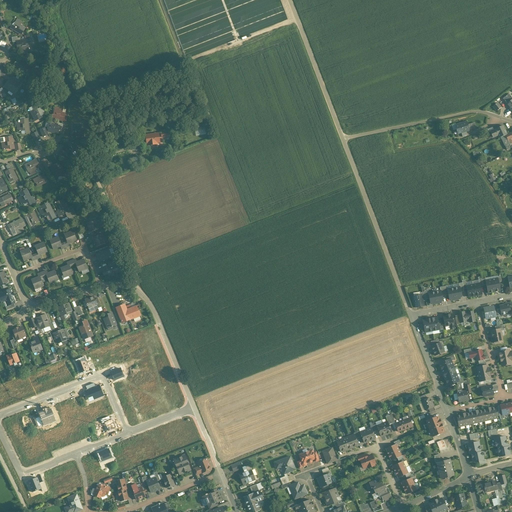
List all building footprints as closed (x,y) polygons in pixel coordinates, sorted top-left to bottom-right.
[(22,22),(17,20),(15,23),(14,22),(11,28),(19,33),(21,30),(23,31),(25,28),(20,25),(22,22)] [(29,40),(19,41),(20,45),(17,45),(18,49),(24,48),(24,52),(29,51),(29,47),(28,47),(27,44),(29,44),(29,40)] [(22,60),(20,63),(17,61),(14,64),(16,66),(14,69),(22,74),(24,71),(22,70),(24,67),(25,68),(28,65),(22,60)] [(13,76),(7,72),(3,77),(8,81),(10,78),(12,79),(13,76)] [(12,79),(10,78),(8,81),(4,87),(10,91),(10,90),(14,92),(20,84),(12,79)] [(511,98),(509,94),(503,99),(507,104),(511,99),(511,98)] [(39,112),(36,105),(32,107),(34,110),(31,112),(35,120),(38,119),(42,117),(40,113),(40,112),(39,112)] [(62,109),(55,108),(54,111),(56,112),(55,115),(52,115),(52,118),(61,120),(62,117),(64,117),(65,114),(62,113),(62,109)] [(26,122),(25,119),(20,120),(21,123),(17,124),(18,131),(22,131),(22,129),(25,129),(25,132),(29,131),(28,121),(26,122)] [(467,122),(455,125),(458,134),(461,133),(462,136),(464,135),(464,137),(466,136),(467,136),(467,135),(466,130),(469,129),(467,122)] [(59,126),(50,124),(48,131),(56,133),(56,129),(59,130),(59,126)] [(81,125),(74,124),(73,128),(74,128),(74,132),(72,132),(71,135),(82,136),(83,133),(84,133),(84,129),(81,129),(81,125)] [(494,130),(490,132),(493,138),(497,136),(498,139),(501,137),(505,135),(507,135),(503,126),(494,130)] [(45,128),(40,130),(43,137),(48,134),(45,128)] [(37,132),(32,134),(35,140),(40,138),(37,132)] [(158,134),(146,135),(147,143),(147,144),(148,144),(148,146),(154,145),(157,144),(157,143),(160,142),(159,141),(158,134)] [(501,137),(505,146),(507,150),(511,148),(510,144),(505,135),(501,137)] [(8,137),(5,138),(5,141),(2,142),(3,149),(6,149),(6,148),(10,147),(10,149),(14,149),(13,144),(12,139),(9,140),(8,137)] [(73,146),(70,141),(66,143),(68,145),(64,147),(69,156),(73,154),(71,152),(74,150),(75,151),(78,149),(76,145),(73,146)] [(60,160),(56,162),(56,160),(52,162),(54,165),(51,167),(56,178),(63,175),(64,177),(67,175),(60,160)] [(36,164),(34,161),(25,165),(27,169),(29,168),(31,171),(29,171),(31,175),(36,172),(34,169),(39,166),(38,163),(36,164)] [(13,171),(10,172),(9,170),(5,172),(10,181),(13,179),(14,181),(17,180),(13,171)] [(488,176),(491,182),(496,180),(492,173),(488,176)] [(42,176),(34,180),(35,183),(37,182),(39,186),(48,181),(46,178),(44,179),(42,176)] [(30,198),(28,192),(24,194),(23,192),(20,193),(23,199),(19,200),(22,205),(25,203),(24,202),(28,201),(30,205),(33,203),(30,198)] [(10,195),(2,198),(5,204),(12,201),(11,199),(12,198),(10,195)] [(48,203),(38,208),(43,218),(47,216),(46,215),(49,214),(52,219),(55,217),(48,203)] [(63,203),(57,206),(61,215),(64,214),(63,211),(67,210),(63,203)] [(34,213),(25,218),(30,227),(32,226),(32,225),(38,222),(34,213)] [(20,220),(11,224),(13,228),(15,227),(16,230),(15,230),(17,234),(24,230),(22,227),(25,225),(24,222),(21,223),(20,220)] [(96,220),(87,223),(90,231),(90,232),(92,232),(99,229),(96,220)] [(73,231),(64,235),(67,242),(68,244),(69,243),(77,240),(73,231)] [(94,237),(92,238),(93,240),(96,247),(105,243),(102,234),(94,237)] [(58,237),(49,241),(53,250),(60,247),(62,246),(61,244),(58,237)] [(44,243),(35,246),(38,254),(38,255),(40,255),(47,252),(44,243)] [(99,262),(116,256),(112,247),(96,254),(99,262)] [(29,248),(20,252),(24,261),(31,258),(33,258),(32,256),(29,248)] [(77,262),(75,263),(76,265),(79,272),(88,268),(84,259),(77,262)] [(109,266),(102,269),(104,274),(107,273),(109,276),(112,275),(113,276),(116,275),(116,274),(116,273),(119,272),(118,269),(122,268),(120,262),(118,263),(116,264),(109,266)] [(68,266),(60,269),(64,278),(73,274),(70,267),(70,265),(68,266)] [(48,274),(46,274),(47,276),(49,283),(58,280),(55,271),(48,274)] [(38,277),(31,280),(35,289),(44,286),(41,278),(40,277),(38,277)] [(498,279),(492,280),(494,292),(496,292),(498,291),(500,291),(499,282),(498,278),(498,279)] [(485,281),(486,285),(488,293),(490,293),(492,293),(492,292),(494,292),(492,280),(485,281)] [(479,284),(473,285),(475,296),(482,294),(480,286),(479,284)] [(466,286),(467,289),(468,297),(475,296),(473,285),(466,286)] [(447,286),(440,287),(440,291),(441,291),(442,296),(448,295),(447,290),(448,290),(447,286)] [(448,290),(447,290),(448,295),(449,299),(450,299),(451,300),(452,301),(460,299),(460,298),(460,297),(461,297),(461,292),(460,287),(459,287),(448,290)] [(10,289),(0,293),(0,298),(1,300),(4,298),(7,306),(14,303),(16,303),(10,289)] [(429,293),(428,294),(429,299),(430,303),(431,303),(432,303),(433,304),(441,303),(441,302),(441,301),(442,300),(442,296),(441,291),(440,291),(429,293)] [(421,295),(414,297),(414,300),(413,300),(414,304),(415,304),(416,308),(423,306),(422,303),(423,303),(423,302),(421,295)] [(94,297),(85,300),(89,309),(97,306),(97,305),(95,300),(94,297)] [(508,303),(505,304),(504,304),(504,305),(499,306),(500,309),(502,316),(506,315),(506,314),(510,313),(508,303)] [(68,304),(60,307),(60,308),(62,312),(63,315),(66,314),(68,315),(69,313),(72,312),(68,304)] [(128,310),(127,310),(126,307),(125,305),(116,308),(122,323),(132,319),(128,310)] [(79,306),(74,308),(75,312),(77,317),(83,315),(79,306)] [(131,308),(128,310),(132,319),(133,318),(135,322),(141,319),(139,316),(140,316),(136,306),(131,308)] [(491,307),(484,308),(486,319),(495,317),(494,310),(494,309),(492,309),(491,308),(491,307)] [(473,312),(468,313),(468,314),(464,315),(464,312),(459,313),(459,315),(461,323),(466,322),(466,321),(469,321),(470,323),(475,322),(473,312)] [(116,325),(112,313),(107,314),(109,317),(104,319),(108,330),(113,329),(112,327),(116,325)] [(45,315),(37,318),(38,321),(37,321),(40,327),(41,330),(49,327),(50,326),(48,323),(45,315)] [(452,315),(443,317),(445,326),(450,325),(451,329),(452,329),(453,329),(455,328),(453,319),(452,315)] [(437,318),(430,319),(433,331),(439,330),(440,330),(438,321),(437,318)] [(430,319),(423,321),(423,320),(423,321),(423,324),(425,333),(425,332),(433,331),(430,319)] [(87,321),(86,321),(82,322),(84,326),(79,328),(84,339),(93,336),(87,321)] [(15,330),(13,331),(15,334),(16,339),(17,340),(17,339),(22,338),(21,336),(25,335),(22,327),(18,329),(18,328),(15,329),(15,330)] [(495,330),(491,331),(493,342),(494,342),(494,344),(498,343),(498,341),(502,341),(500,330),(500,329),(495,330)] [(63,330),(54,334),(58,344),(67,340),(66,338),(63,330)] [(37,337),(33,339),(34,341),(30,343),(33,352),(42,349),(37,337)] [(432,346),(431,347),(435,356),(444,352),(443,350),(444,349),(442,346),(441,345),(441,343),(440,344),(432,346)] [(473,352),(468,353),(470,359),(471,358),(472,362),(478,361),(483,360),(484,360),(483,355),(482,355),(481,350),(473,352)] [(509,350),(499,352),(502,365),(506,365),(507,365),(509,365),(510,364),(511,364),(511,360),(511,359),(511,352),(511,353),(509,353),(509,350)] [(11,355),(7,356),(10,365),(13,364),(14,366),(17,365),(17,363),(19,362),(16,354),(12,355),(12,356),(11,356),(11,355)] [(84,359),(76,362),(80,373),(88,370),(86,363),(84,359)] [(447,361),(439,364),(441,370),(453,366),(451,361),(450,359),(447,361)] [(59,381),(71,377),(66,365),(54,370),(55,372),(59,380),(59,381)] [(479,367),(477,367),(479,375),(489,372),(488,368),(487,365),(486,365),(479,367)] [(453,366),(441,370),(445,379),(456,375),(453,366)] [(121,369),(111,373),(114,380),(124,376),(121,369)] [(53,383),(59,380),(55,372),(49,374),(53,383)] [(489,372),(479,375),(480,382),(484,381),(490,380),(490,379),(490,377),(489,372)] [(456,375),(445,379),(447,386),(456,383),(459,382),(458,379),(456,375)] [(87,390),(85,391),(88,398),(93,396),(94,399),(104,396),(99,385),(96,387),(87,390)] [(486,387),(481,388),(483,397),(493,394),(491,386),(486,387)] [(462,390),(461,389),(458,390),(457,391),(458,393),(457,393),(459,402),(468,400),(467,394),(466,391),(462,392),(462,390)] [(427,399),(422,401),(422,402),(425,411),(429,409),(434,407),(430,398),(427,399)] [(110,412),(106,402),(99,405),(95,407),(99,417),(110,412)] [(508,404),(500,406),(501,410),(502,415),(504,415),(510,414),(508,404)] [(488,408),(485,409),(485,410),(482,411),(484,421),(491,420),(488,408)] [(495,408),(492,409),(492,408),(488,408),(491,420),(497,419),(497,416),(495,408)] [(51,410),(41,414),(44,425),(55,421),(51,410)] [(479,410),(475,411),(478,423),(484,421),(482,411),(479,411),(479,410)] [(472,413),(469,414),(472,424),(478,423),(475,411),(472,412),(472,413)] [(469,414),(466,414),(466,413),(463,414),(465,426),(472,424),(469,414)] [(460,416),(457,416),(457,417),(458,425),(459,427),(465,426),(463,414),(459,415),(460,416)] [(438,417),(426,421),(429,429),(441,424),(440,420),(439,420),(438,417)] [(410,418),(395,424),(398,432),(413,426),(410,418)] [(110,420),(105,422),(105,423),(108,431),(117,428),(113,419),(110,420)] [(389,425),(388,422),(382,424),(386,435),(392,432),(389,425)] [(377,426),(378,430),(381,437),(386,435),(382,424),(377,426)] [(441,424),(429,429),(432,437),(444,432),(443,429),(441,424)] [(373,433),(371,429),(366,431),(370,441),(375,439),(373,433)] [(360,433),(362,437),(364,443),(370,441),(366,431),(360,433)] [(354,435),(349,437),(353,448),(358,445),(356,439),(354,435)] [(504,437),(494,439),(496,447),(497,447),(499,457),(510,455),(508,447),(506,447),(505,445),(507,445),(505,438),(505,436),(504,437),(504,438),(504,437)] [(349,437),(342,440),(346,450),(353,448),(349,437)] [(144,448),(140,438),(131,441),(135,451),(144,448)] [(337,442),(338,446),(341,452),(346,450),(342,440),(337,442)] [(480,452),(478,442),(467,444),(470,454),(471,454),(473,463),(484,461),(482,452),(480,452)] [(395,445),(386,449),(388,455),(399,450),(396,445),(395,445)] [(332,448),(323,452),(327,464),(335,461),(337,460),(332,448)] [(109,449),(99,453),(101,459),(102,461),(112,457),(109,449)] [(308,452),(307,449),(303,451),(303,453),(299,455),(302,461),(300,462),(302,466),(304,466),(306,466),(307,463),(306,462),(308,462),(308,463),(310,463),(311,463),(312,461),(311,460),(314,459),(315,459),(313,453),(312,451),(308,452)] [(399,450),(388,455),(391,461),(397,458),(401,456),(399,450)] [(93,456),(84,459),(89,473),(95,471),(93,466),(96,465),(97,465),(94,457),(93,456)] [(185,456),(174,460),(180,474),(190,470),(185,456)] [(367,458),(361,460),(361,461),(364,468),(368,467),(368,468),(375,466),(374,464),(375,464),(372,456),(367,458)] [(290,457),(274,463),(277,469),(281,467),(284,476),(287,475),(286,473),(295,470),(290,457)] [(207,459),(198,462),(200,467),(198,467),(200,474),(202,473),(211,470),(211,469),(211,467),(210,467),(207,459)] [(450,460),(446,461),(446,460),(443,461),(443,462),(437,463),(438,468),(439,467),(440,475),(441,479),(447,477),(447,478),(450,477),(454,476),(450,460)] [(400,463),(393,467),(395,472),(406,468),(403,462),(400,463)] [(74,463),(62,468),(62,469),(63,469),(66,478),(72,475),(74,479),(79,477),(74,463)] [(251,470),(249,471),(248,470),(250,469),(249,466),(245,467),(243,468),(244,470),(244,473),(239,475),(243,485),(255,480),(251,470)] [(406,468),(395,472),(398,478),(405,475),(408,473),(406,468)] [(170,474),(162,478),(166,488),(175,485),(173,480),(171,474),(170,474)] [(324,476),(317,478),(321,488),(333,483),(331,483),(329,479),(331,479),(329,475),(325,477),(324,476)] [(505,475),(499,476),(501,485),(507,484),(505,475)] [(287,476),(280,478),(283,485),(290,483),(287,476)] [(37,478),(28,481),(32,492),(41,489),(42,489),(40,483),(37,478)] [(156,478),(151,480),(156,491),(160,489),(157,481),(156,478)] [(407,480),(401,483),(404,489),(414,484),(412,478),(407,480)] [(378,479),(369,483),(372,489),(373,488),(376,493),(372,495),(374,499),(379,497),(381,496),(383,500),(391,497),(388,490),(386,491),(385,489),(386,488),(384,483),(381,484),(378,479)] [(123,480),(116,482),(119,491),(114,492),(114,493),(118,492),(121,501),(128,499),(125,490),(126,490),(125,485),(124,480),(123,480)] [(147,482),(148,485),(151,493),(156,491),(151,480),(147,482)] [(495,481),(484,484),(484,483),(481,484),(483,491),(483,493),(486,493),(497,490),(496,485),(495,481)] [(291,486),(290,486),(289,487),(295,499),(307,494),(304,487),(300,489),(298,483),(291,486)] [(414,484),(404,489),(406,494),(413,492),(419,489),(419,488),(420,488),(417,483),(414,484)] [(497,493),(499,500),(497,500),(499,505),(506,503),(504,498),(500,483),(496,485),(497,490),(497,493)] [(101,485),(98,486),(94,495),(100,498),(101,496),(102,497),(104,496),(105,495),(106,494),(108,495),(110,489),(101,485)] [(256,485),(250,487),(253,494),(259,492),(256,485)] [(141,487),(138,489),(136,488),(135,489),(134,490),(133,491),(137,500),(145,497),(144,492),(142,487),(141,487)] [(335,489),(322,494),(327,506),(332,504),(338,502),(336,498),(339,497),(335,489)] [(211,493),(202,497),(203,499),(201,500),(203,507),(208,505),(214,503),(214,504),(215,504),(222,501),(218,491),(217,491),(216,490),(212,491),(213,493),(211,494),(211,493)] [(253,494),(244,498),(250,511),(255,511),(260,510),(255,500),(262,497),(260,492),(259,492),(253,494)] [(463,494),(454,496),(456,504),(457,503),(458,508),(467,505),(465,501),(463,494)] [(77,495),(68,498),(69,503),(70,505),(71,506),(70,507),(69,507),(66,508),(65,510),(66,511),(72,511),(73,511),(77,511),(80,511),(82,507),(77,495)] [(441,499),(437,501),(436,500),(433,501),(433,502),(429,504),(432,511),(441,511),(446,510),(441,499)] [(310,500),(304,502),(302,502),(302,503),(297,505),(295,506),(296,510),(298,509),(299,511),(312,506),(310,500)] [(376,500),(370,502),(373,509),(378,507),(376,500)]
